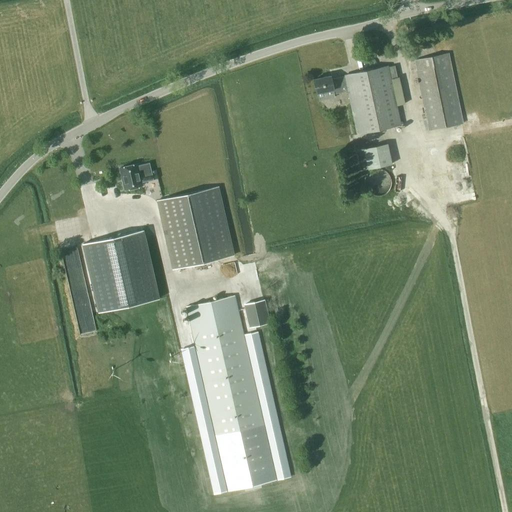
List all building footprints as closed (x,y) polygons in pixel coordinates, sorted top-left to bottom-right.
[(462,124),(447,54),(416,60),(431,131),(462,124)] [(398,78),(396,66),(389,68),(389,67),(345,76),(345,77),(332,80),(332,79),(331,77),(314,81),(317,94),(334,90),(335,91),(335,94),(348,91),(349,96),(357,134),(401,124),(396,104),(391,80),(391,79),(398,78)] [(403,103),(398,78),(391,80),(396,104),(403,103)] [(392,163),(388,142),(362,147),(367,169),(392,163)] [(156,170),(151,171),(149,162),(138,165),(138,163),(119,167),(124,190),(143,186),(142,182),(158,178),(156,170)] [(370,188),(391,187),(390,173),(369,174),(370,188)] [(173,269),(232,254),(215,186),(156,200),(173,269)] [(91,214),(95,229),(100,227),(96,213),(91,214)] [(158,299),(142,230),(83,244),(99,312),(158,299)] [(264,425),(241,326),(234,295),(186,306),(216,436),(264,425)]
